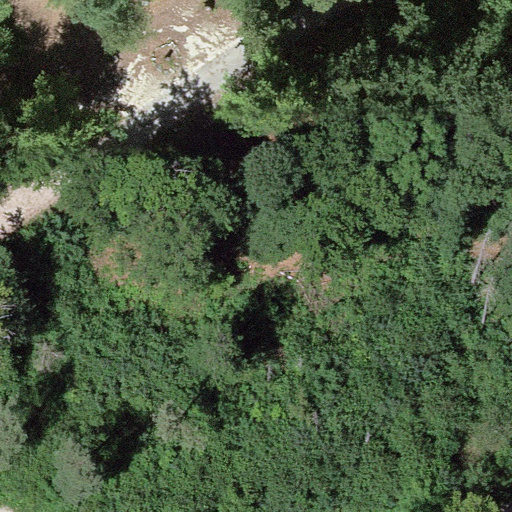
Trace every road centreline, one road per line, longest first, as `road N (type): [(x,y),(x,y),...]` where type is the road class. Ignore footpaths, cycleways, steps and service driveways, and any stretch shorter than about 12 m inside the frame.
road 1 (track): [(153,98),(0,213)]
road 2 (unclassified): [(302,0),(153,98)]
